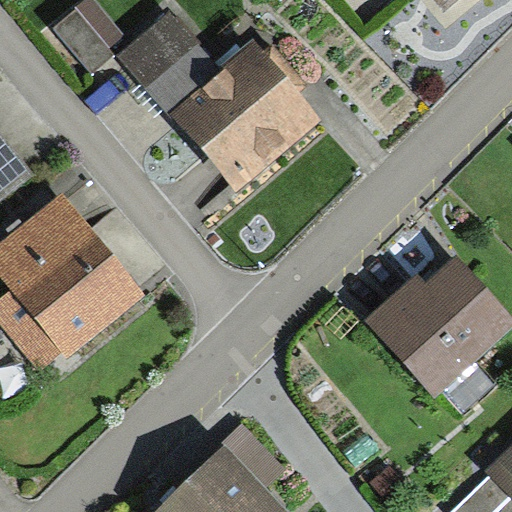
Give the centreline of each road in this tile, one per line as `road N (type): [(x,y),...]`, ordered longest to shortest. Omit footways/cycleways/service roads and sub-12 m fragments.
road 1 (residential): [(259,322),(155,221),(0,30)]
road 2 (residential): [(259,322),(511,63)]
road 3 (residential): [(65,511),(259,322)]
